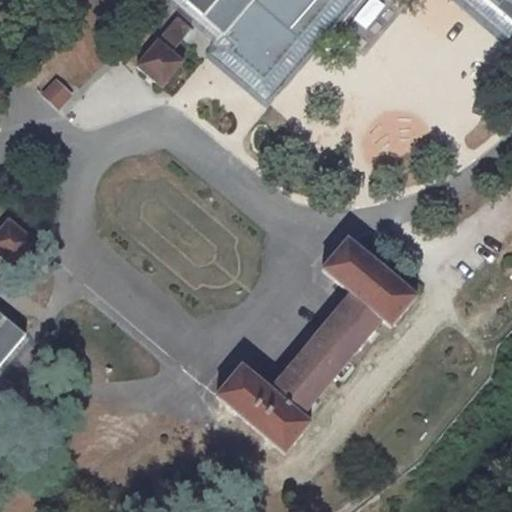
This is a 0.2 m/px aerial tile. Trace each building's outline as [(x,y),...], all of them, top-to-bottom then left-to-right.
[(511,0),(178,0),(235,47),(230,53),(264,81),(334,0),(480,0),(511,26),(511,0)] [(177,20),(136,68),(161,89),(182,63),(171,53),(190,30),(177,20)] [(50,77),(37,94),(58,110),(71,93),(50,77)] [(33,242),(7,222),(0,231),(0,258),(12,268),(33,242)] [(350,297),(270,392),(241,368),(215,399),(285,456),(310,425),(302,419),(382,323),(390,330),(416,299),(347,241),(321,271),(350,297)] [(0,320),(0,364),(22,339),(0,320)]
